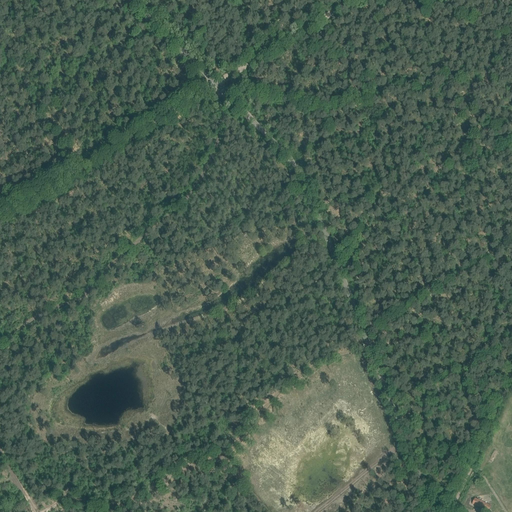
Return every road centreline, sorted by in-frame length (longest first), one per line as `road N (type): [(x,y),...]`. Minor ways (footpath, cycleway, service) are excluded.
road 1 (unclassified): [(434,511),(299,171),(215,83)]
road 2 (unclassified): [(0,215),(215,83)]
road 3 (track): [(215,83),(351,0)]
road 4 (track): [(451,511),(511,381)]
